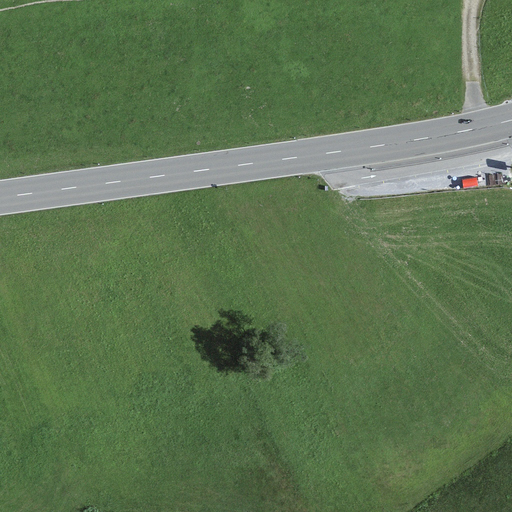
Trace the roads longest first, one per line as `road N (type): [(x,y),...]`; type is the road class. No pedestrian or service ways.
road 1 (primary): [(511,121),(0,199)]
road 2 (track): [(479,129),(469,47),(477,0)]
